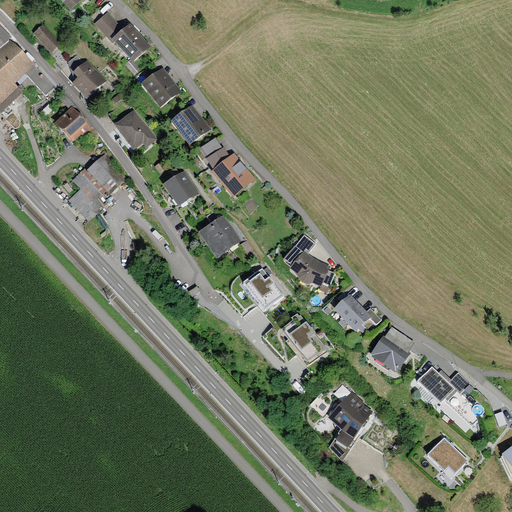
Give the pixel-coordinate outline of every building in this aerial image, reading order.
[(61,0),(69,9),(78,0),(61,0)] [(123,28),(107,12),(95,24),(110,40),(123,28)] [(129,23),(123,28),(110,40),(114,45),(115,43),(132,62),(150,46),(129,23)] [(0,47),(11,36),(0,24),(0,47)] [(61,46),(44,26),(34,35),(51,54),(61,46)] [(0,50),(0,114),(22,93),(15,84),(27,74),(45,96),(57,85),(39,65),(36,66),(11,40),(0,50)] [(59,69),(88,99),(107,81),(88,60),(86,62),(77,53),(59,69)] [(182,92),(163,67),(141,84),(161,109),(182,92)] [(59,98),(69,109),(72,106),(74,104),(64,94),(59,98)] [(93,128),(72,106),(69,109),(54,122),(73,143),(81,135),(83,137),(93,128)] [(210,129),(193,106),(171,121),(188,144),(210,129)] [(146,147),(157,139),(135,110),(115,125),(134,150),(143,143),(146,147)] [(206,159),(215,170),(230,156),(224,147),(223,148),(215,138),(200,149),(206,159)] [(215,170),(212,172),(233,198),(256,179),(234,153),(230,156),(215,170)] [(105,155),(87,170),(109,194),(127,179),(105,155)] [(102,200),(108,195),(85,170),(74,180),(82,190),(70,200),(89,221),(107,205),(102,200)] [(199,193),(184,171),(164,184),(179,206),(199,193)] [(223,216),(199,233),(218,258),(241,241),(223,216)] [(316,244),(305,236),(284,259),(292,265),(290,267),(298,275),(299,278),(303,282),(309,284),(313,282),(321,286),(320,289),(327,292),(335,272),(328,270),(330,266),(313,258),(309,255),(316,244)] [(248,240),(241,245),(248,255),(255,251),(248,240)] [(263,267),(243,283),(266,311),(286,296),(270,276),(273,274),(268,267),(265,269),(263,267)] [(368,312),(350,294),(334,309),(356,331),(359,328),(364,333),(374,323),(376,325),(380,320),(370,310),(368,312)] [(301,315),(282,330),(307,362),(326,348),(301,315)] [(393,327),(386,338),(384,337),(372,353),(374,355),(372,357),(396,373),(410,353),(408,352),(415,342),(393,327)] [(432,366),(418,380),(441,402),(444,400),(473,428),(485,415),(461,393),(471,383),(459,371),(452,379),(441,369),(439,372),(432,366)] [(359,414),(343,401),(328,421),(344,434),(337,444),(346,451),(373,416),(363,408),(359,414)] [(364,443),(381,454),(391,437),(374,426),(364,443)] [(453,477),(468,461),(443,438),(428,454),(453,477)] [(511,448),(500,458),(510,479),(511,480),(511,448)]
